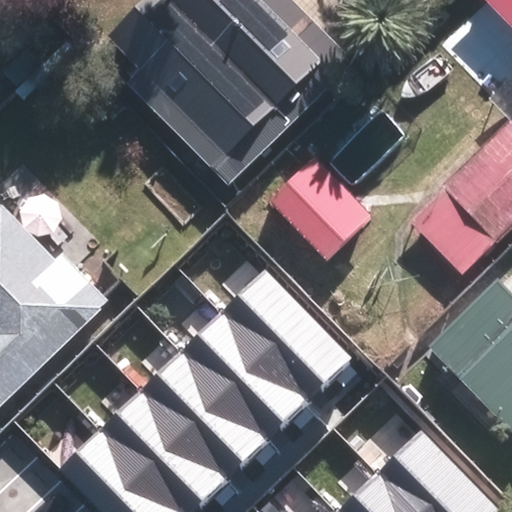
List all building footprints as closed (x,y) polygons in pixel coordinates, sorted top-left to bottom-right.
[(267,0),(157,0),(113,44),(219,151),(320,53),(267,0)] [(511,0),(499,0),(511,13),(511,0)] [(511,220),(511,139),(421,227),(462,269),(511,220)] [(0,400),(88,313),(0,224),(0,400)] [(310,401),(354,359),(263,271),(222,311),(310,401)] [(511,296),(497,281),(428,350),(511,433),(511,296)] [(276,435),(310,401),(222,311),(187,344),(276,435)] [(232,478),(276,435),(187,344),(143,389),(232,478)] [(181,511),(198,511),(232,478),(143,389),(100,431),(181,511)] [(422,511),(507,511),(422,430),(381,469),(422,511)] [(93,511),(181,511),(100,431),(56,475),(93,511)] [(355,511),(422,511),(381,469),(347,503),(355,511)] [(355,511),(347,503),(337,511),(355,511)]
